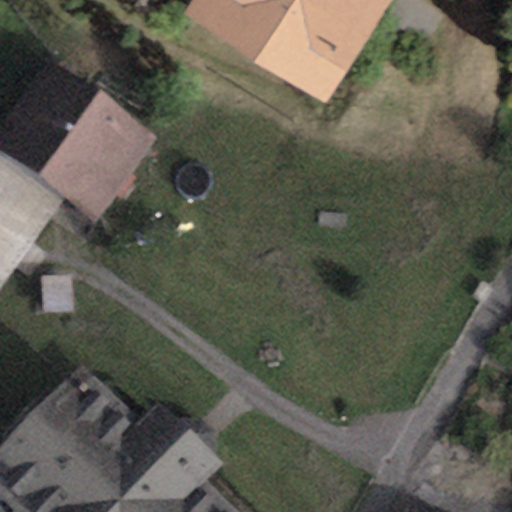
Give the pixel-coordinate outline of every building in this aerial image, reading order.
[(227,0),(323,62),(362,0),(227,0)] [(151,147),(51,76),(0,146),(59,187),(101,218),(151,147)] [(59,187),(0,146),(0,288),(50,217),(42,211),(54,193),(59,187)] [(71,279),(42,282),(45,318),(73,316),(71,279)] [(212,453),(212,443),(196,428),(185,429),(171,444),(158,431),(142,447),(88,396),(70,414),(59,404),(15,450),(26,461),(1,486),(27,511),(209,511),(195,498),(211,481),(198,469),(212,453)]
